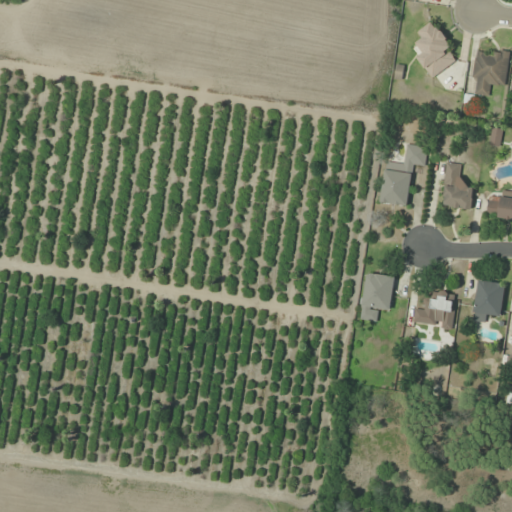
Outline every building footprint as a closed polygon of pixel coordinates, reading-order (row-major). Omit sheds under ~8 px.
[(456,62),(448,51),(454,47),(435,20),(414,35),(426,52),(418,57),(433,78),(456,62)] [(493,87),(506,88),(509,51),(476,48),(472,94),(493,96),(493,87)] [(501,128),(491,129),(492,147),(502,146),(501,128)] [(386,161),(381,202),(408,206),(414,165),(426,166),(429,147),(407,144),(405,163),(386,161)] [(444,207),(472,208),(473,187),(463,186),(464,164),(446,163),(444,207)] [(511,220),(511,192),(502,191),(501,197),(490,196),(487,218),(511,220)] [(361,319),(379,322),(380,311),(391,312),(396,276),(367,272),(361,319)] [(473,321),(489,323),(490,315),(502,316),(506,284),(479,280),(473,321)] [(414,323),(451,328),(456,293),(438,291),(436,300),(426,299),(424,309),(416,308),(414,323)]
